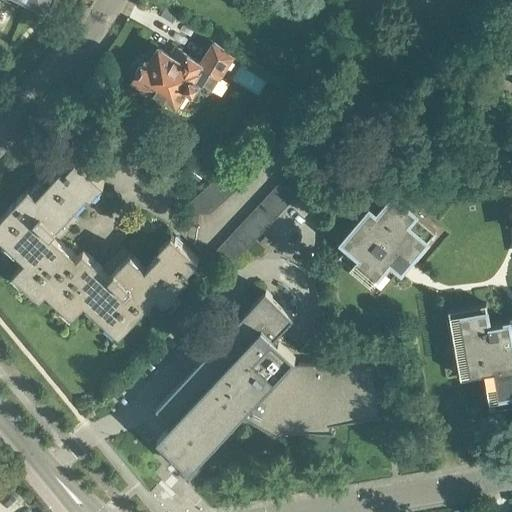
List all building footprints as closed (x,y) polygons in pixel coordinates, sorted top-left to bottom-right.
[(137,77),(136,80),(140,82),(137,87),(139,93),(146,97),(151,97),(155,92),(177,106),(188,89),(198,94),(204,85),(213,90),(221,77),(223,78),(236,55),(214,41),(202,62),(177,47),(172,54),(160,47),(150,62),(147,60),(145,64),(143,64),(141,64),(140,65),(138,67),(137,68),(136,70),(136,72),(136,75),(137,77)] [(304,92),(293,86),(288,95),(299,101),(304,92)] [(68,218),(89,195),(92,198),(106,183),(78,157),(66,171),(62,167),(37,194),(29,186),(0,217),(0,234),(26,259),(14,272),(41,298),(47,292),(74,317),(86,304),(120,336),(157,296),(165,303),(191,275),(188,273),(201,259),(173,233),(159,248),(162,251),(146,268),(131,253),(124,260),(119,256),(119,255),(118,253),(104,268),(85,250),(79,256),(61,240),(75,225),(68,218)] [(416,213),(418,212),(394,192),(378,212),(370,206),(342,240),(361,256),(351,267),(371,284),(400,250),(411,259),(436,230),(416,213)] [(433,223),(432,223),(437,229),(453,223),(469,304),(489,301),(492,321),(511,316),(511,204),(476,212),(474,208),(471,209),(472,213),(453,216),(433,223)] [(266,247),(271,242),(266,236),(261,241),(266,247)] [(242,416),(245,418),(287,442),(288,441),(285,439),(285,432),(335,433),(335,432),(333,432),(333,425),(382,416),(381,415),(379,415),(371,367),(373,367),(373,365),(298,363),(298,364),(290,363),(296,357),(275,337),(295,316),(267,290),(251,306),(226,333),(157,407),(172,422),(158,438),(191,470),(242,416)] [(487,303),(449,309),(461,376),(484,372),(491,408),(511,403),(511,327),(510,319),(490,323),(487,303)]
